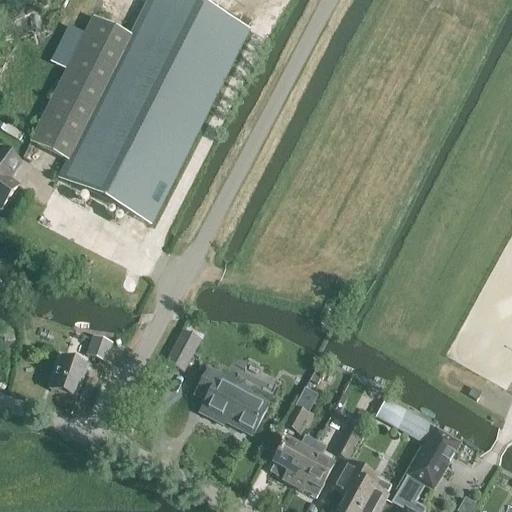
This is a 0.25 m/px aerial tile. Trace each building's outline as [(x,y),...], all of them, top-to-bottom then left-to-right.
[(149,0),(67,164),(58,181),(152,229),(250,35),(181,0),(149,0)] [(93,20),(30,145),(67,164),(130,39),(93,20)] [(0,211),(0,212),(18,188),(9,182),(20,166),(0,151),(0,211)] [(12,331),(4,333),(6,342),(14,340),(12,331)] [(182,334),(165,365),(166,365),(166,366),(183,375),(200,343),(183,334),(182,334)] [(91,337),(84,356),(103,363),(105,363),(112,344),(91,337)] [(50,393),(75,401),(87,369),(61,361),(50,393)] [(316,372),(310,382),(317,387),(324,376),(316,372)] [(196,396),(207,403),(201,415),(223,426),(224,423),(251,437),(266,409),(218,384),(220,380),(208,373),(196,396)] [(386,401),(375,420),(396,432),(407,413),(386,401)] [(284,429),(297,435),(307,416),(295,410),(284,429)] [(354,417),(333,455),(346,463),(367,424),(354,417)] [(413,417),(403,435),(424,447),(434,428),(413,417)] [(434,432),(407,479),(424,489),(432,494),(460,447),(434,432)] [(269,475),(292,488),(316,445),(304,439),(298,450),(286,444),(269,475)] [(316,445),(292,488),(316,501),(333,469),(319,461),(325,450),(316,445)] [(378,483),(348,466),(334,492),(348,500),(341,511),(378,511),(391,490),(378,483)] [(425,511),(426,511),(415,505),(424,489),(407,479),(391,506),(402,511),(425,511)]
